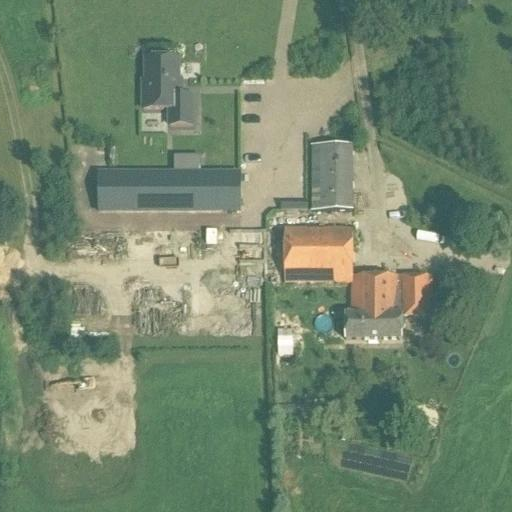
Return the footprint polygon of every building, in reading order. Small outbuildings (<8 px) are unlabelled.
[(467,9),(461,0),(446,0),(444,1),(452,17),(467,9)] [(181,84),(178,84),(178,62),(146,62),(146,84),(143,84),(143,112),(169,112),(169,129),(192,129),(192,99),(181,99),(181,84)] [(312,214),(352,213),(352,149),(312,149),(312,214)] [(98,214),(240,214),(240,176),(98,177),(98,214)] [(352,280),(352,232),(284,232),(284,286),(351,286),(351,307),(346,307),(346,317),(345,317),(345,343),(401,342),(401,331),(404,329),(404,323),(401,320),(442,319),(442,300),(431,301),(431,279),(352,280)] [(247,294),(263,293),(262,269),(246,270),(247,294)]
